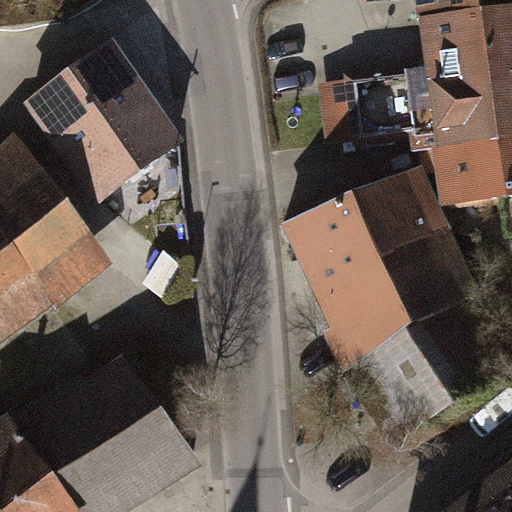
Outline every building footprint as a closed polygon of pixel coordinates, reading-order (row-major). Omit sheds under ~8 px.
[(511,0),(442,0),(453,68),(330,86),(339,148),(452,132),(463,207),(511,200),(511,0)] [(126,49),(47,105),(120,205),(198,150),(126,49)] [(0,347),(122,265),(35,139),(0,162),(0,347)] [(411,166),(289,228),(358,365),(465,311),(480,303),(411,166)] [(465,311),(358,365),(393,419),(495,357),(465,311)] [(41,435),(0,463),(0,511),(121,511),(192,463),(118,357),(30,418),(41,435)] [(511,511),(511,481),(469,511),(511,511)]
